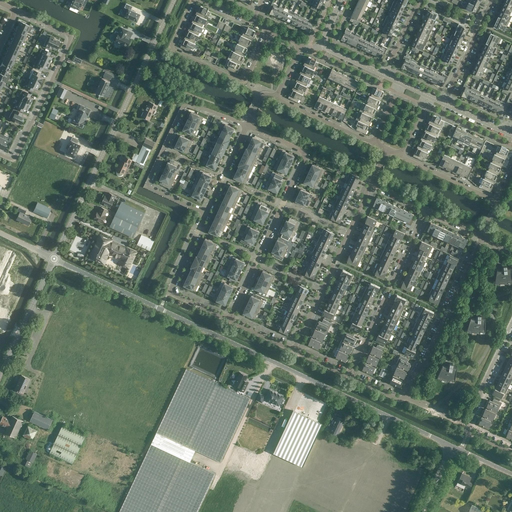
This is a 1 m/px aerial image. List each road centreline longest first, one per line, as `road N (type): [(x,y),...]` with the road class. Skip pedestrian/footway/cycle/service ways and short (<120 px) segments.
road 1 (tertiary): [(451,446),(54,258)]
road 2 (tertiary): [(54,258),(174,0)]
road 3 (residential): [(229,321),(305,153),(246,125)]
road 4 (residential): [(205,213),(147,182),(186,104),(246,125)]
road 5 (residential): [(0,154),(13,161),(71,36),(16,12)]
road 6 (residential): [(293,350),(371,183)]
road 7 (residential): [(349,376),(425,209)]
road 8 (residential): [(267,29),(243,78),(173,44),(194,0)]
road 9 (residential): [(405,397),(481,237)]
road 10 (residential): [(229,321),(170,292),(205,213)]
road 11 (unknown): [(300,375),(236,511)]
road 12 (residential): [(511,170),(498,200),(401,156)]
road 13 (tertiary): [(0,375),(54,258)]
